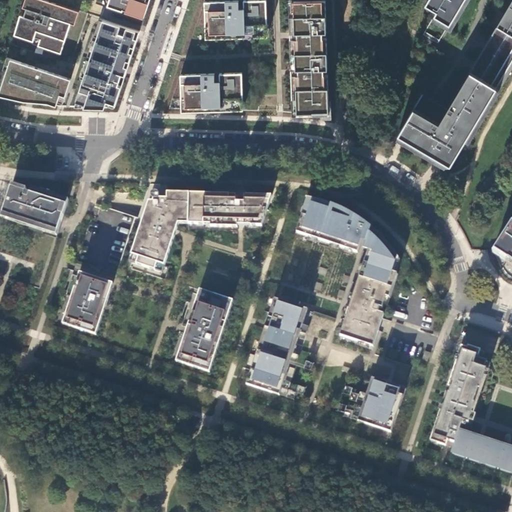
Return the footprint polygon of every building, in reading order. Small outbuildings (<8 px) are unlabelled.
[(57,3),(46,0),(29,0),(24,16),(20,14),(14,34),(34,40),(35,37),(40,38),(38,45),(61,53),(71,23),(71,22),(55,17),(54,16),(54,15),(53,14),(53,13),(57,3)] [(24,16),(29,0),(25,0),(20,14),(24,16)] [(144,16),(149,0),(113,0),(113,4),(127,9),(126,10),(144,16)] [(266,0),(231,0),(205,1),(206,25),(210,25),(210,33),(264,32),(263,23),(267,23),(266,0)] [(325,0),(294,1),(297,112),(313,112),(313,114),(321,114),(329,114),(328,99),(325,0)] [(511,68),(511,0),(447,108),(443,114),(428,105),(423,112),(415,107),(399,133),(442,158),(450,164),(465,139),(468,141),(511,68)] [(428,0),(426,3),(438,10),(435,14),(450,23),(463,0),(428,0)] [(468,0),(463,0),(450,23),(435,14),(433,18),(451,29),(468,0)] [(297,112),(294,1),(289,1),(293,115),(313,114),(313,112),(297,112)] [(80,11),(57,3),(53,13),(53,14),(54,15),(54,16),(55,17),(71,22),(71,23),(75,24),(80,11)] [(84,79),(103,19),(100,18),(81,78),(84,79)] [(130,27),(103,19),(84,79),(77,98),(86,101),(84,106),(105,107),(106,105),(107,100),(116,103),(126,71),(135,46),(125,42),(130,27)] [(210,25),(206,25),(206,38),(268,36),(267,23),(263,23),(264,32),(210,33),(210,25)] [(139,31),(130,27),(125,42),(135,46),(137,38),(139,31)] [(65,96),(71,79),(11,59),(7,71),(0,91),(10,94),(9,97),(24,101),(28,101),(29,98),(31,99),(34,100),(34,102),(42,102),(42,100),(49,102),(48,103),(56,106),(58,102),(60,94),(65,96)] [(242,72),(180,74),(181,99),(185,98),(185,107),(239,105),(239,97),(243,97),(242,72)] [(423,112),(428,105),(443,114),(447,108),(423,94),(415,107),(423,112)] [(185,98),(181,99),(182,112),(243,109),(243,97),(239,97),(239,105),(185,107),(185,98)] [(86,101),(77,98),(75,106),(84,106),(86,101)] [(331,99),(328,99),(329,114),(321,114),(321,118),(332,118),(331,99)] [(75,187),(69,184),(66,194),(72,196),(75,187)] [(27,190),(13,185),(3,214),(3,216),(58,234),(68,203),(31,191),(30,194),(26,193),(27,190)] [(31,191),(68,203),(69,201),(32,188),(31,191)] [(152,195),(132,255),(134,256),(132,263),(160,272),(163,265),(165,266),(175,235),(177,231),(179,224),(180,219),(188,219),(188,224),(211,225),(211,227),(238,228),(238,226),(262,227),(267,211),(272,196),(245,196),(245,203),(237,203),(237,200),(230,200),(230,195),(168,194),(168,200),(160,199),(160,196),(160,195),(159,195),(159,194),(159,193),(157,192),(156,192),(155,192),(153,193),(152,194),(152,195)] [(325,202),(308,198),(306,206),(308,207),(305,215),(303,214),(297,232),(358,252),(362,240),(367,224),(352,214),(338,207),(325,202)] [(57,237),(58,234),(3,216),(2,218),(57,237)] [(367,224),(362,240),(366,241),(371,227),(367,224)] [(511,225),(495,251),(495,252),(511,262),(511,225)] [(393,272),(398,256),(391,247),(385,239),(375,230),(371,227),(366,241),(365,247),(369,248),(358,283),(353,282),(347,299),(352,300),(340,336),(374,346),(385,314),(379,312),(380,307),(383,308),(384,306),(386,297),(390,298),(398,273),(397,273),(393,272)] [(63,324),(96,336),(113,284),(80,273),(63,324)] [(200,290),(176,362),(209,373),(231,307),(233,301),(200,290)] [(281,393),(308,310),(275,299),(247,385),(273,394),(273,391),(281,393)] [(459,355),(448,388),(452,389),(450,395),(446,393),(432,436),(448,441),(451,442),(449,447),(459,451),(458,455),(477,461),(478,457),(490,461),(489,465),(508,472),(509,467),(511,468),(511,447),(510,447),(509,450),(457,433),(458,430),(461,421),(467,423),(470,413),(472,414),(488,366),(482,352),(467,347),(463,357),(459,355)] [(430,353),(424,351),(420,360),(427,362),(430,353)] [(405,390),(372,379),(358,422),(391,433),(405,390)] [(458,430),(457,433),(509,450),(510,447),(458,430)] [(432,436),(431,440),(447,445),(448,441),(432,436)]
